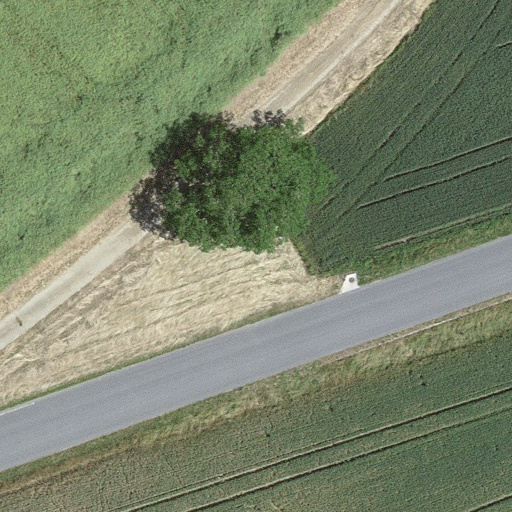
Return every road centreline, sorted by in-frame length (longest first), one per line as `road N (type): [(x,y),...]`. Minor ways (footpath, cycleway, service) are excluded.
road 1 (tertiary): [(0,443),(511,263)]
road 2 (track): [(377,0),(215,173),(0,341)]
